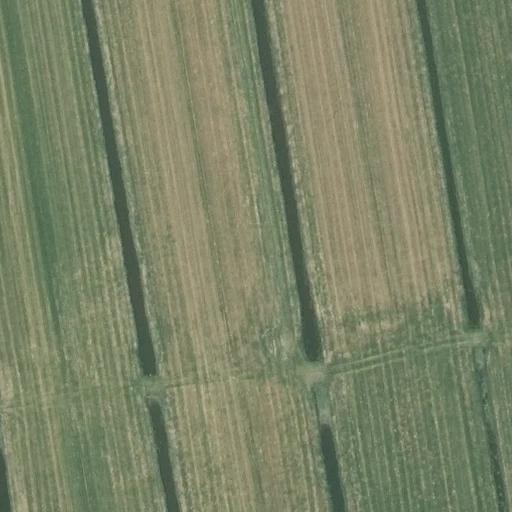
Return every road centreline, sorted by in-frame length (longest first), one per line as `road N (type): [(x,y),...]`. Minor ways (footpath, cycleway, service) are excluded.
road 1 (track): [(234,0),(294,369),(332,370),(507,331)]
road 2 (track): [(294,369),(107,393)]
